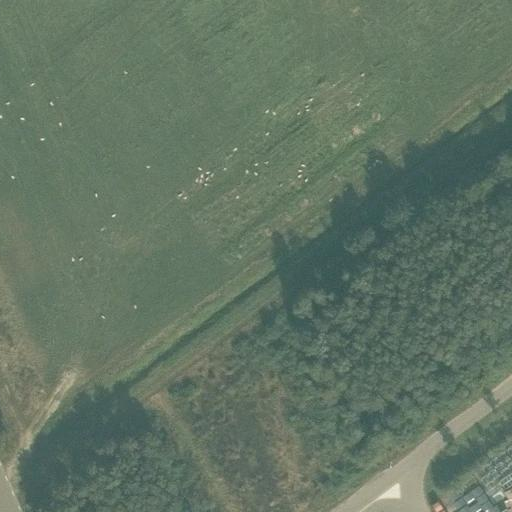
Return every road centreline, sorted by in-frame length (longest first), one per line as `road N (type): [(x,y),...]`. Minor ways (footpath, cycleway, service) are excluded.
road 1 (track): [(511,124),(0,508)]
road 2 (unclassified): [(511,390),(348,511)]
